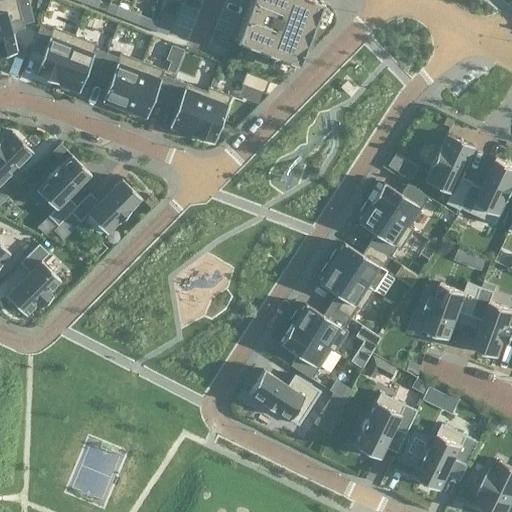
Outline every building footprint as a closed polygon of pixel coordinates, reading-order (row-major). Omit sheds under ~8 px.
[(0,0),(0,55),(17,51),(12,31),(24,28),(16,0),(0,0)] [(321,0),(248,0),(234,40),(297,64),(322,0),(321,0)] [(126,19),(129,11),(117,7),(114,14),(126,19)] [(137,23),(140,16),(129,11),(126,19),(137,23)] [(167,35),(170,27),(158,23),(155,30),(167,35)] [(56,82),(74,35),(52,26),(50,31),(39,26),(30,50),(41,54),(34,74),(56,82)] [(97,76),(106,52),(95,48),(97,44),(74,35),(56,82),(58,83),(56,87),(67,91),(69,87),(78,91),(86,72),(97,76)] [(171,44),(167,69),(180,71),(183,45),(171,44)] [(123,108),(141,61),(119,52),(118,57),(106,52),(97,76),(108,81),(101,100),(111,104),(109,107),(120,112),(122,108),(123,108)] [(164,102),(173,78),(162,74),(164,70),(141,61),(123,108),(125,109),(123,113),(134,117),(136,113),(145,117),(153,98),(164,102)] [(264,93),(269,81),(246,72),(241,84),(264,93)] [(190,134),(209,87),(208,87),(206,91),(173,78),(164,102),(176,106),(168,126),(178,129),(176,133),(187,137),(189,134),(190,134)] [(213,143),(231,95),(209,87),(190,134),(213,143)] [(33,152),(11,130),(4,138),(2,137),(0,139),(0,202),(20,183),(11,174),(33,152)] [(429,171),(424,181),(450,193),(446,203),(459,209),(460,206),(471,183),(472,181),(460,176),(474,147),(446,134),(442,144),(440,143),(428,170),(429,171)] [(90,173),(71,154),(59,166),(58,165),(46,176),(47,177),(36,189),(55,208),(48,215),(57,224),(70,211),(76,206),(67,197),(90,173)] [(398,170),(404,160),(395,155),(389,165),(398,170)] [(471,183),(460,206),(496,223),(507,199),(509,200),(511,192),(511,164),(496,158),(482,188),(471,183)] [(129,209),(141,197),(121,178),(98,202),(89,193),(76,206),(70,211),(80,220),(87,213),(106,232),(117,221),(118,222),(130,210),(129,209)] [(383,182),(370,202),(413,229),(409,226),(428,196),(407,183),(400,193),(383,182)] [(362,213),(357,222),(374,233),(368,243),(389,257),(396,247),(400,249),(413,229),(370,202),(369,203),(365,201),(359,211),(362,213)] [(335,249),(328,259),(332,261),(331,262),(374,290),(386,270),(382,267),(389,257),(368,243),(361,254),(344,242),(338,251),(335,249)] [(0,265),(3,263),(2,261),(10,253),(0,243),(0,265)] [(48,291),(60,279),(40,260),(48,253),(38,244),(20,262),(29,271),(5,295),(10,299),(6,302),(17,313),(21,310),(25,314),(36,303),(41,307),(52,295),(48,291)] [(323,274),(318,282),(335,294),(329,304),(350,318),(357,307),(361,310),(374,290),(331,262),(330,264),(326,262),(320,272),(323,274)] [(395,276),(414,283),(418,271),(400,264),(395,276)] [(429,295),(424,311),(429,313),(424,328),(429,330),(428,335),(442,340),(444,336),(449,338),(459,310),(471,314),(481,286),(468,282),(465,291),(441,282),(435,297),(429,295)] [(481,286),(471,314),(471,315),(483,319),(473,347),(499,356),(504,341),(510,343),(511,337),(511,325),(510,325),(511,320),(511,308),(490,300),(494,291),(481,286)] [(296,310),(289,319),(293,322),(292,323),(335,351),(348,331),(344,328),(350,318),(329,304),(322,314),(305,303),(299,312),(296,310)] [(292,323),(279,343),(296,354),(290,365),(311,378),(330,349),(334,351),(335,351),(292,323)] [(361,323),(356,334),(363,337),(351,360),(364,366),(380,333),(361,323)] [(366,367),(390,379),(398,363),(374,351),(366,367)] [(287,384),(263,368),(248,391),(289,418),(297,424),(312,401),(319,390),(293,374),(287,384)] [(332,392),(323,406),(337,415),(346,401),(332,392)] [(359,429),(361,430),(353,445),(378,457),(393,427),(404,432),(415,409),(379,392),(368,414),(367,414),(359,429)] [(417,476),(441,488),(456,458),(467,463),(478,440),(466,434),(442,422),(431,446),(430,445),(422,460),(424,461),(417,476)] [(494,470),(488,467),(475,493),(482,496),(477,506),(489,511),(507,511),(511,502),(511,464),(500,459),(494,470)]
